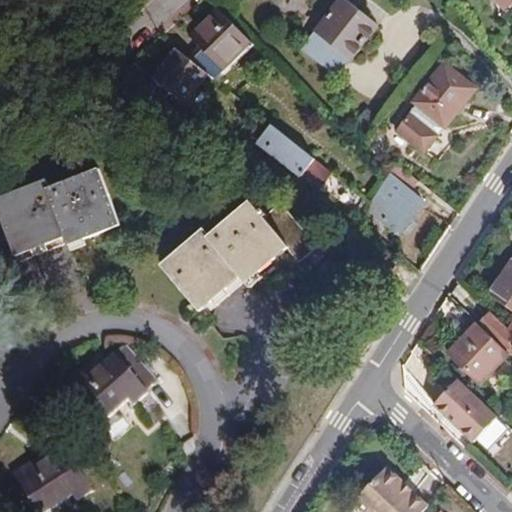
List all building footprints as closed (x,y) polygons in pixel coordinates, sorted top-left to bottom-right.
[(340,0),(303,46),(338,74),(377,25),(344,0),(340,0)] [(511,0),(501,0),(510,10),(511,8),(511,0)] [(208,75),(213,80),(252,42),(220,11),(192,40),(203,50),(191,62),(208,75)] [(177,51),(153,80),(184,105),(208,75),(191,62),(177,51)] [(413,143),(425,152),(475,89),(444,65),(415,103),(418,106),(398,132),(413,144),(413,143)] [(317,190),(332,173),(271,125),(252,149),(265,159),(272,150),(303,175),(301,177),(317,190)] [(383,225),(396,236),(424,203),(410,191),(417,181),(396,164),(389,174),(365,210),(383,225)] [(47,180),(0,197),(0,216),(16,258),(66,238),(69,247),(122,226),(100,169),(50,188),(47,180)] [(204,229),(160,266),(200,312),(241,278),(247,285),(291,248),(302,261),(319,248),(282,203),(265,218),(251,201),(210,236),(204,229)] [(358,221),(375,235),(383,225),(365,210),(358,221)] [(382,246),(369,261),(386,276),(399,261),(382,246)] [(511,260),(497,284),(500,286),(492,299),(511,310),(511,326),(508,332),(489,314),(479,325),(511,354),(511,355),(511,260)] [(450,355),(482,385),(511,354),(479,325),(450,355)] [(91,363),(72,380),(107,419),(136,393),(141,398),(157,384),(122,346),(96,369),(91,363)] [(476,443),(500,417),(459,379),(435,405),(476,443)] [(35,461),(13,475),(36,511),(51,511),(74,498),(78,504),(95,493),(68,449),(39,467),(35,461)] [(355,504),(363,511),(425,511),(429,508),(413,493),(410,496),(401,487),(404,484),(387,469),(355,504)]
